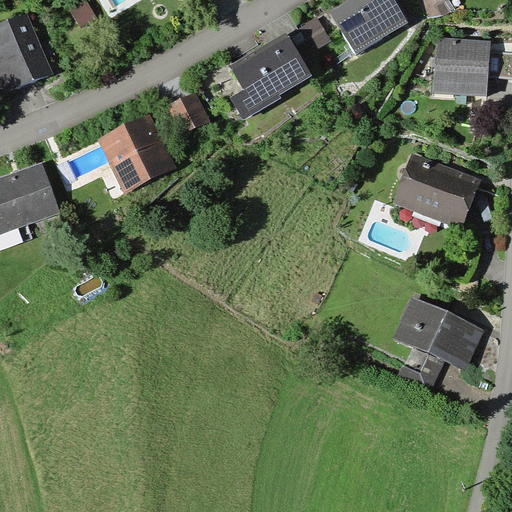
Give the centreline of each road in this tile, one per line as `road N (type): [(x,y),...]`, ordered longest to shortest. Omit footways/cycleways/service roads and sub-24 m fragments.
road 1 (residential): [(0,133),(173,61),(270,0)]
road 2 (unclassified): [(511,348),(475,511)]
